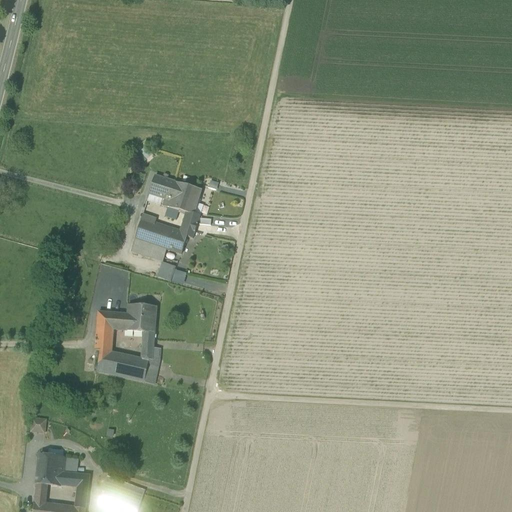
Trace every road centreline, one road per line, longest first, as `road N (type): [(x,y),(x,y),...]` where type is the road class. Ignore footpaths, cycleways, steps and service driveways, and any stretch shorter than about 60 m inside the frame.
road 1 (unclassified): [(289,0),(185,511)]
road 2 (track): [(209,394),(511,410)]
